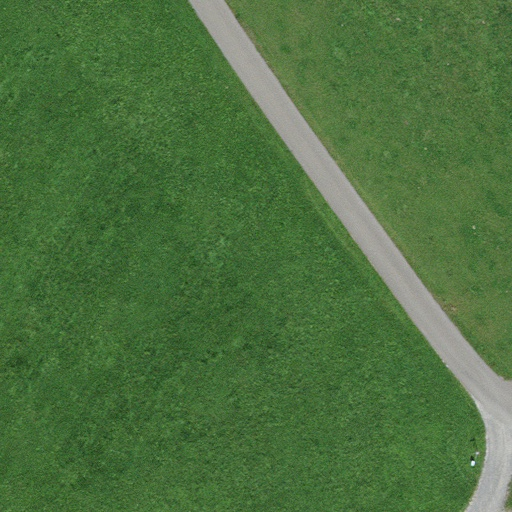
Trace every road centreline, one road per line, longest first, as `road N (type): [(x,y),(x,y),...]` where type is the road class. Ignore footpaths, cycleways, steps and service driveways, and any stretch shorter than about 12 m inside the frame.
road 1 (unclassified): [(211,0),(486,387)]
road 2 (unclassified): [(486,387),(497,511)]
